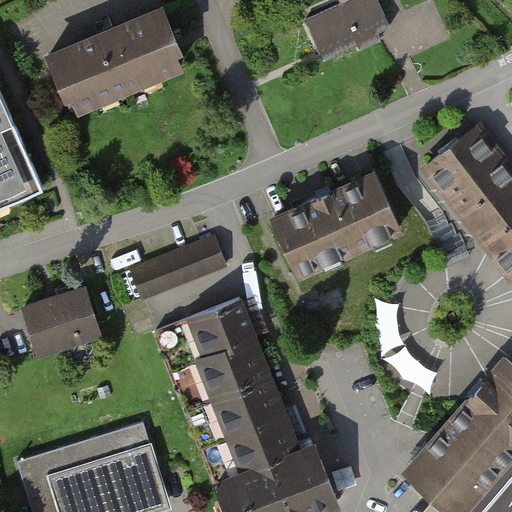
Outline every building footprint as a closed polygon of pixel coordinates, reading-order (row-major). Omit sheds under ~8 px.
[(340,0),(342,3),(307,19),(321,50),(325,59),(359,44),(361,48),(382,39),(379,32),(391,26),(379,0),(340,0)] [(165,3),(54,53),(83,117),(194,68),(165,3)] [(0,90),(0,205),(43,187),(0,90)] [(511,160),(486,126),(427,169),(511,283),(511,160)] [(381,172),(276,217),(304,281),(408,236),(381,172)] [(217,230),(129,264),(144,303),(232,269),(217,230)] [(90,283),(25,306),(44,359),(109,336),(90,283)] [(214,475),(228,511),(321,511),(348,501),(322,434),(303,441),(247,297),(193,318),(208,355),(200,358),(242,464),(214,475)] [(511,354),(408,468),(456,511),(467,511),(511,462),(511,354)] [(146,419),(19,459),(35,511),(151,511),(173,505),(146,419)] [(0,449),(0,503),(12,500),(0,449)]
